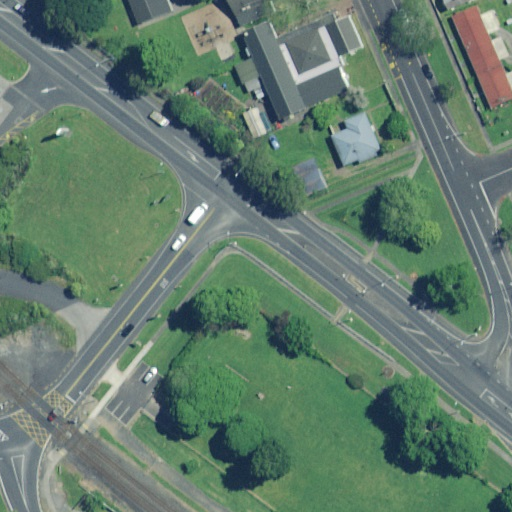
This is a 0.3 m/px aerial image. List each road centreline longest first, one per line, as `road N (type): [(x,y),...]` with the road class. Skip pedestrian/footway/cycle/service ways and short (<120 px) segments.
road 1 (secondary): [(481,387),(232,186)]
road 2 (tertiary): [(44,421),(232,186)]
road 3 (secondary): [(232,186),(0,10)]
road 4 (unclassified): [(380,0),(462,189)]
road 5 (unclassified): [(462,189),(511,318)]
